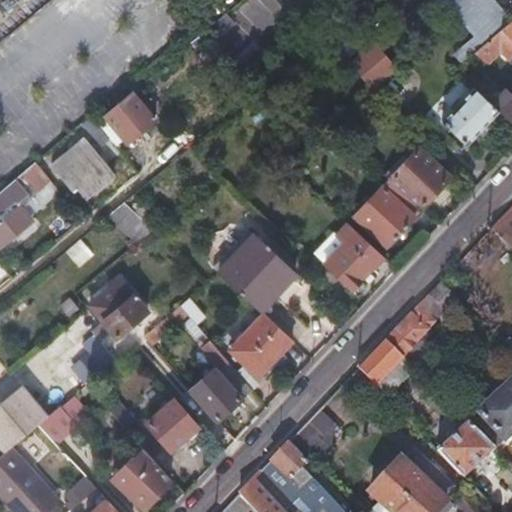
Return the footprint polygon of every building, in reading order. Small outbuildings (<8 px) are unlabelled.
[(500,27),(510,18),(494,0),(443,0),(472,34),(480,44),(500,27)] [(511,16),(510,18),(500,27),(511,38),(511,16)] [(511,56),(511,38),(500,27),(480,44),(473,50),(487,63),(500,49),(510,58),(511,56)] [(473,50),(480,44),(472,34),(451,53),(459,62),(473,50)] [(373,42),(348,63),(372,89),(396,68),(373,42)] [(497,110),(490,103),(471,85),(439,120),(465,144),(497,110)] [(511,96),(503,89),(490,103),(497,110),(511,123),(511,96)] [(128,139),(142,128),(156,117),(133,90),(106,113),(128,139)] [(88,127),(97,120),(89,111),(81,119),(88,127)] [(70,186),(72,184),(74,183),(85,196),(114,172),(83,135),(50,163),(70,186)] [(417,146),(388,178),(420,208),(450,177),(417,146)] [(13,199),(0,209),(0,243),(30,219),(17,203),(28,193),(21,184),(41,167),(34,159),(0,188),(0,201),(9,194),(13,199)] [(388,178),(385,181),(354,215),(388,246),(413,219),(416,222),(424,212),(420,208),(388,178)] [(490,227),(500,237),(510,247),(511,245),(511,224),(502,214),(490,227)] [(372,267),(374,268),(375,270),(384,261),(355,232),(345,242),(344,241),(323,263),(352,290),(361,280),(360,279),(372,267)] [(259,311),(277,293),(294,275),(252,236),(218,273),(259,311)] [(116,338),(132,325),(148,312),(121,279),(90,305),(102,320),(110,330),(116,338)] [(447,311),(458,300),(440,280),(429,292),(447,311)] [(59,304),(63,308),(67,313),(74,307),(67,298),(59,304)] [(407,364),(416,355),(425,346),(426,341),(426,340),(423,337),(431,329),(438,321),(419,302),(383,340),(403,359),(407,364)] [(143,336),(150,344),(186,314),(179,306),(143,336)] [(230,350),(236,356),(243,363),(246,359),(259,372),(290,340),(263,314),(230,350)] [(98,340),(110,330),(102,320),(89,331),(92,334),(98,340)] [(434,332),(431,329),(423,337),(426,340),(426,341),(434,332)] [(80,344),(102,369),(114,359),(98,340),(92,334),(80,344)] [(376,387),(403,359),(383,340),(357,367),(376,387)] [(202,348),(210,356),(217,364),(190,388),(217,418),(250,386),(210,341),(202,348)] [(511,376),(467,422),(495,450),(511,432),(511,376)] [(0,399),(0,404),(21,387),(18,384),(0,399)] [(21,387),(0,404),(0,441),(7,449),(11,446),(37,424),(46,416),(21,387)] [(199,436),(199,433),(199,431),(196,427),(197,425),(173,399),(147,423),(171,449),(182,440),(185,443),(189,445),(199,436)] [(46,416),(37,424),(55,442),(75,425),(58,406),(46,416)] [(288,440),(311,466),(335,443),(327,434),(336,425),(319,408),(288,440)] [(124,429),(129,425),(134,421),(122,409),(113,417),(124,429)] [(495,450),(467,422),(439,452),(466,479),(495,450)] [(353,511),(311,466),(288,440),(239,492),(256,511),(353,511)] [(1,454),(0,454),(0,497),(8,506),(40,480),(11,446),(7,449),(1,454)] [(124,491),(123,493),(121,496),(131,505),(135,501),(141,508),(170,478),(140,446),(111,477),(124,491)] [(442,497),(447,493),(452,488),(416,450),(405,460),(404,459),(370,492),(388,511),(431,511),(444,500),(442,497)] [(8,506),(12,511),(44,511),(52,506),(57,501),(40,480),(8,506)] [(84,493),(91,500),(97,507),(91,511),(119,511),(94,485),(84,493)]
